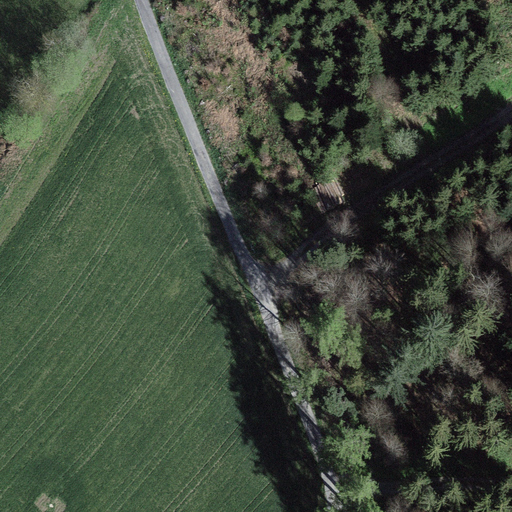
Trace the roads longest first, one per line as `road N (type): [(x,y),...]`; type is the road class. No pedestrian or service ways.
road 1 (track): [(255,293),(309,244),(511,109)]
road 2 (track): [(144,0),(255,293)]
road 3 (track): [(255,293),(337,500)]
road 4 (track): [(337,500),(443,481),(511,488)]
